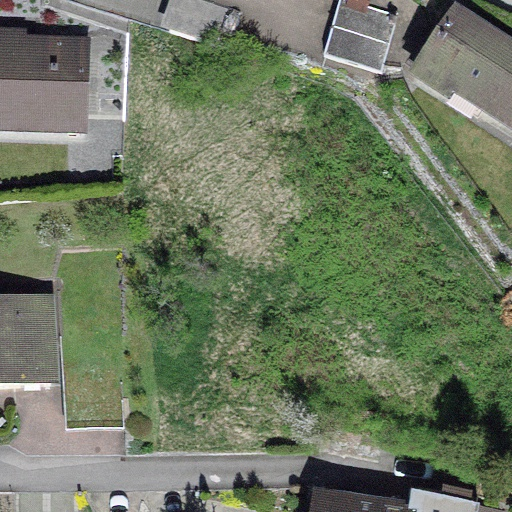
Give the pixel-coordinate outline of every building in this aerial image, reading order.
[(227,51),(239,13),(197,0),(179,0),(169,32),(227,51)] [(339,0),(324,57),(381,73),(398,15),(342,0),(339,0)] [(453,90),(511,127),(511,51),(454,14),(415,75),(449,97),(453,90)] [(0,129),(82,133),(85,47),(0,44),(0,129)] [(0,388),(50,386),(45,302),(0,304),(0,388)] [(390,388),(343,379),(332,438),(380,447),(390,388)] [(474,511),(475,508),(415,497),(413,511),(411,511),(320,499),(318,511),(474,511)]
